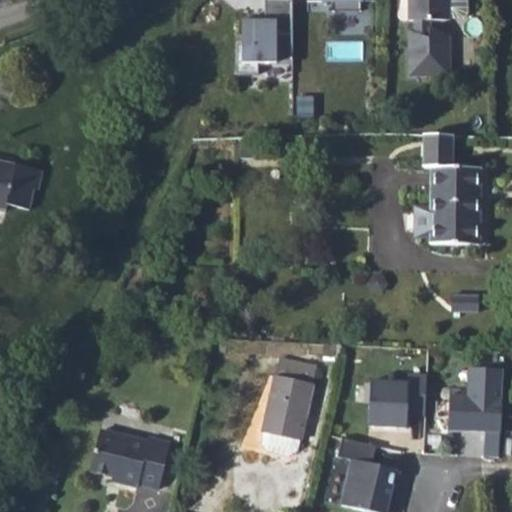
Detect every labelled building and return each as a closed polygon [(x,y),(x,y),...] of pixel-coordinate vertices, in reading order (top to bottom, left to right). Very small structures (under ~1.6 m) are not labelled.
[(319,0),(320,24),(344,23),(345,33),(373,33),(373,22),(387,22),(386,0),(319,0)] [(420,0),(421,5),(418,4),(418,34),(425,34),(426,46),(419,42),(420,87),(462,88),(462,48),(441,41),(441,33),(461,32),(462,29),(474,28),(477,23),(476,0),(420,0)] [(277,33),(254,33),(254,56),(248,56),(249,87),(271,87),(271,76),(306,75),(304,10),(276,11),(277,33)] [(466,149),(438,148),(436,183),(445,183),(444,217),(442,250),(442,256),(490,258),(493,183),(465,182),(466,149)] [(0,163),(0,214),(8,216),(10,209),(30,214),(35,194),(40,195),(45,174),(0,163)] [(442,250),(444,217),(427,216),(426,249),(442,250)] [(481,304),(453,303),(452,321),(480,322),(481,304)] [(263,433),(298,440),(301,441),(316,368),(277,360),(262,433),(263,433)] [(501,433),(503,370),(469,369),(467,397),(450,396),(448,431),(501,433)] [(424,417),(426,376),(408,375),(408,384),(371,382),(369,428),(406,430),(407,416),(424,417)] [(147,444),(100,431),(88,472),(118,481),(117,484),(136,489),(137,485),(157,491),(170,446),(148,440),(147,444)] [(297,451),(298,440),(263,433),(262,445),(270,453),(286,457),(297,451)] [(366,511),(393,511),(401,480),(370,472),(376,447),(342,439),(338,458),(352,462),(341,506),(366,511)]
